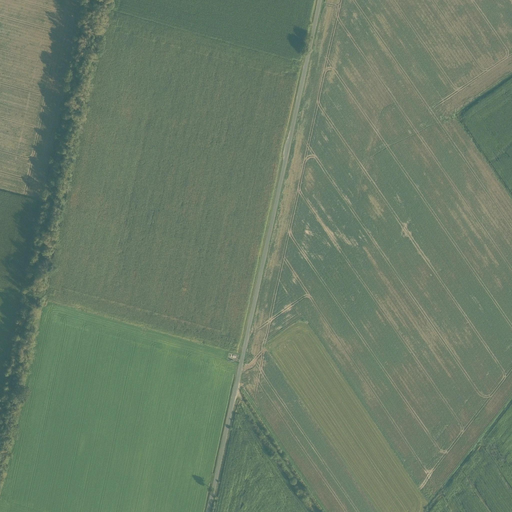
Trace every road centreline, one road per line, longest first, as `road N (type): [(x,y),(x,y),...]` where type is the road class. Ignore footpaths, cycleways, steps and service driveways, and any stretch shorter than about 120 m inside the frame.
road 1 (unclassified): [(319,0),(208,511)]
road 2 (track): [(234,389),(318,511)]
